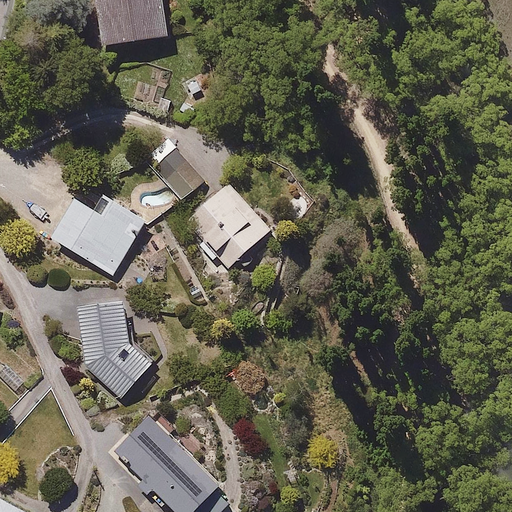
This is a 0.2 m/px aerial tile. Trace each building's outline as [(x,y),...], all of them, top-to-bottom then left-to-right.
[(167,0),(102,0),(109,45),(173,36),(167,0)] [(177,145),(156,163),(185,198),(206,181),(177,145)] [(220,189),(187,216),(230,269),(273,234),(253,209),(243,217),(220,189)] [(149,221),(105,195),(96,212),(76,200),(52,239),(115,277),(149,221)] [(300,285),(279,280),(273,304),(294,309),(300,285)] [(125,301),(81,305),(88,369),(122,398),(152,362),(130,343),(125,301)] [(214,494),(223,485),(155,414),(117,451),(175,511),(224,511),(228,509),(214,494)] [(0,496),(0,511),(31,511),(0,496)]
